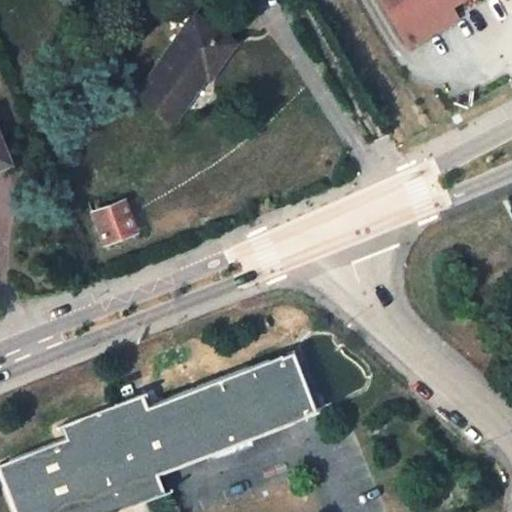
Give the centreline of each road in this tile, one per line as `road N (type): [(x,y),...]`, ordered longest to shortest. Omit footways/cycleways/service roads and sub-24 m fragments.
road 1 (primary): [(0,370),(340,243)]
road 2 (primary): [(322,205),(0,335)]
road 3 (residential): [(340,243),(383,311),(511,427)]
road 4 (primary): [(511,125),(322,205)]
road 5 (primary): [(340,243),(511,169)]
